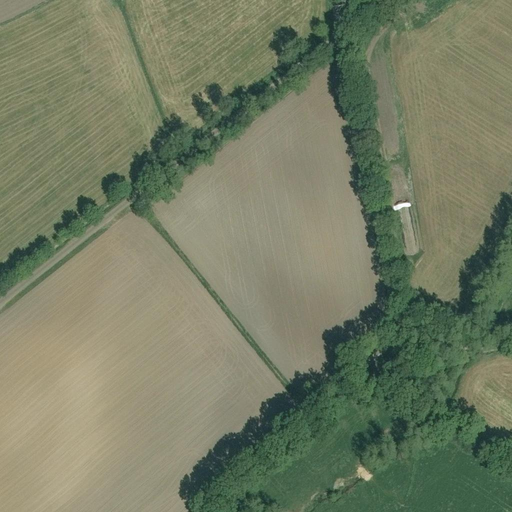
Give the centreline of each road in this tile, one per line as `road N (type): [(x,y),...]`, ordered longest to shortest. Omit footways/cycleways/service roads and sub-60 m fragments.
road 1 (residential): [(383,0),(0,303)]
road 2 (track): [(336,36),(410,344),(439,353),(511,347)]
